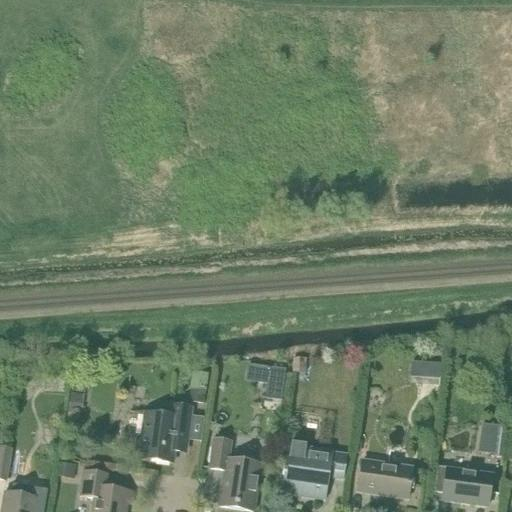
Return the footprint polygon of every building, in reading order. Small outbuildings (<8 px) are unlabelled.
[(292,360),(292,375),(305,375),(305,360),(292,360)] [(427,364),(426,386),(440,387),(441,365),(427,364)] [(207,378),(192,376),(188,405),(203,407),(207,378)] [(70,379),(69,391),(84,393),(85,380),(70,379)] [(263,383),(262,395),(278,396),(279,384),(263,383)] [(81,410),(82,398),(69,396),(68,409),(81,410)] [(172,465),(173,455),(175,439),(187,441),(191,409),(171,406),(170,417),(144,414),(138,460),(172,465)] [(492,427),(489,458),(505,460),(508,429),(492,427)] [(185,457),(187,441),(175,439),(173,455),(185,457)] [(259,485),(261,468),(227,463),(230,444),(214,441),(210,469),(225,471),(220,506),(252,511),(256,484),(259,485)] [(0,481),(6,482),(11,451),(0,448),(0,481)] [(346,456),(319,452),(288,448),(281,495),(324,502),(328,479),(343,481),(346,456)] [(54,476),(73,478),(75,465),(56,462),(54,476)] [(407,500),(412,470),(361,463),(357,492),(407,500)] [(491,476),(437,469),(434,493),(443,494),(442,502),(487,508),(491,476)] [(132,506),(133,492),(105,488),(107,475),(83,472),(79,498),(93,500),(91,511),(125,511),(127,505),(132,506)] [(43,511),(45,501),(4,494),(0,511),(43,511)]
